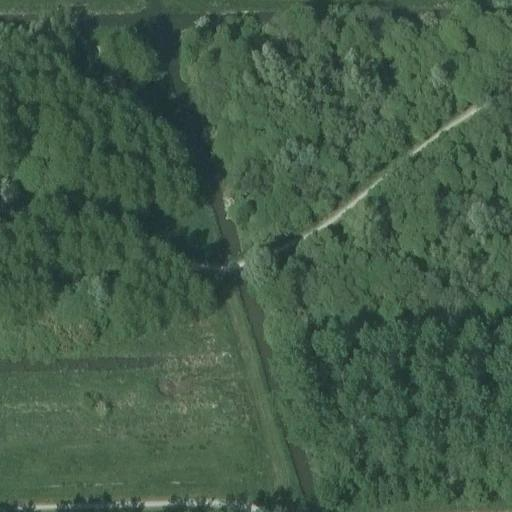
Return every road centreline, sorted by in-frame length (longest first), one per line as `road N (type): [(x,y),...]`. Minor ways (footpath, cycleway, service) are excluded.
road 1 (track): [(511,84),(469,106),(343,222),(298,250),(221,278),(124,234),(0,213)]
road 2 (track): [(0,511),(228,503),(270,511)]
road 3 (track): [(292,511),(221,278)]
